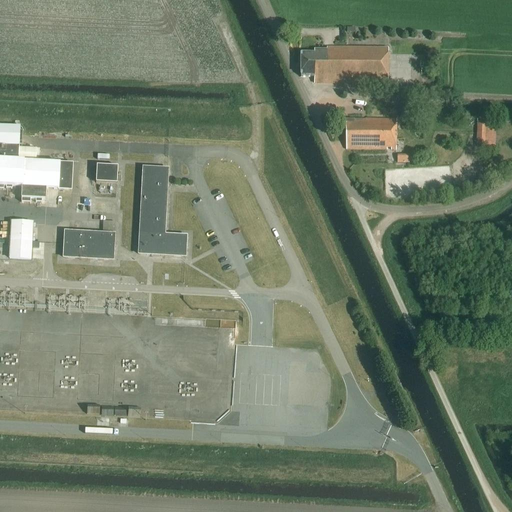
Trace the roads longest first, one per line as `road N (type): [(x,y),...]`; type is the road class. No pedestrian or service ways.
road 1 (unclassified): [(496,511),(361,217),(361,201)]
road 2 (tertiary): [(361,201),(260,0)]
road 3 (tertiary): [(511,180),(447,206),(361,201)]
